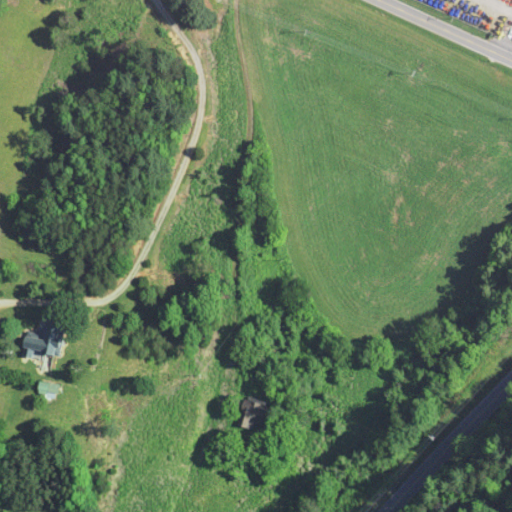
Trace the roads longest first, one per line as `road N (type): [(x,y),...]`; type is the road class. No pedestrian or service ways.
road 1 (residential): [(153,0),(184,45),(197,82),(184,147),(126,278),(101,298),(0,301)]
road 2 (residential): [(235,0),(249,107),(226,402)]
road 3 (secondary): [(381,511),(511,371)]
road 4 (tertiary): [(511,59),(382,0)]
